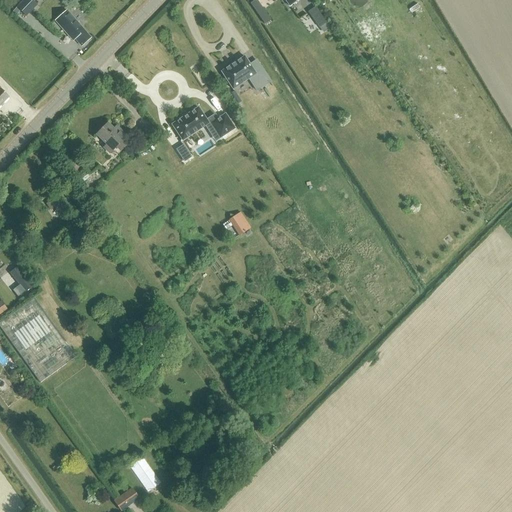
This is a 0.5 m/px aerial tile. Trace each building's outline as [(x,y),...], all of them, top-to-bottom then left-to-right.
[(26,16),(36,5),(31,0),(24,0),(17,8),(20,11),(26,16)] [(316,6),(307,11),(318,27),(319,26),(326,21),(316,6)] [(75,39),(81,46),(90,39),(67,13),(56,23),(72,42),(75,39)] [(266,14),(260,18),(264,23),(270,19),(266,14)] [(248,80),(255,75),(263,87),(270,82),(260,67),(254,72),(249,65),(244,57),(221,72),(232,90),(248,80)] [(0,105),(8,98),(0,89),(0,105)] [(241,102),(234,91),(228,95),(235,106),(241,102)] [(182,141),(210,123),(220,138),(235,129),(225,114),(215,121),(212,116),(206,120),(198,107),(171,125),(182,141)] [(117,134),(107,124),(96,135),(107,145),(104,148),(109,153),(116,147),(120,151),(130,141),(120,131),(117,134)] [(191,158),(183,146),(176,150),(184,162),(191,158)] [(55,197),(45,204),(50,211),(53,209),(57,215),(64,210),(55,197)] [(239,213),(232,217),(242,233),(249,229),(239,213)] [(0,249),(0,264),(11,257),(4,246),(0,249)] [(73,360),(76,358),(34,299),(0,323),(0,327),(40,383),(45,380),(73,360)] [(148,491),(161,483),(144,457),(131,466),(148,491)] [(114,501),(121,511),(139,499),(131,489),(114,501)]
